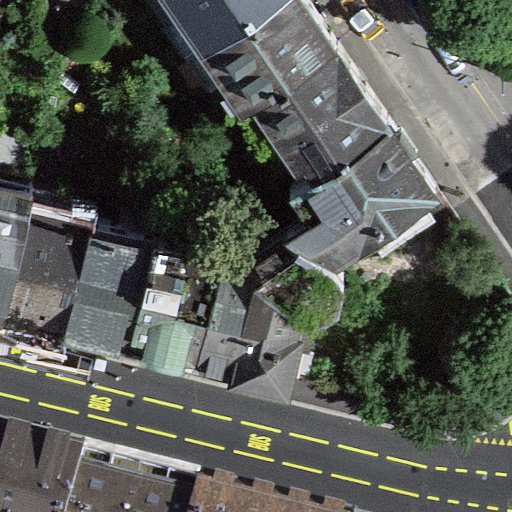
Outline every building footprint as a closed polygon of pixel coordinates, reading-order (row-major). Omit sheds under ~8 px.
[(177,0),(204,38),(259,0),(177,0)] [(254,89),(335,34),(311,0),(259,0),(204,38),(244,96),(254,89)] [(348,54),(335,34),(254,89),(298,154),(307,148),(317,163),(389,113),(348,54)] [(291,180),(308,204),(285,220),(331,252),(368,226),(382,246),(434,211),(420,191),(435,181),(404,135),(389,113),(317,163),(291,180)] [(0,300),(1,301),(27,193),(31,175),(0,166),(0,300)] [(91,209),(27,193),(1,301),(19,305),(65,316),(65,315),(91,209)] [(65,316),(69,317),(82,321),(129,332),(130,331),(156,225),(91,209),(65,315),(65,316)] [(195,347),(195,348),(220,354),(284,369),(301,299),(316,303),(337,289),(342,267),(334,254),(331,252),(285,220),(246,247),(221,241),(195,347)] [(195,348),(195,347),(221,241),(156,224),(156,225),(130,331),(129,332),(149,337),(195,348)] [(199,511),(202,503),(128,485),(0,453),(0,511),(199,511)] [(239,511),(236,507),(230,503),(223,501),(216,502),(210,505),(202,503),(199,511),(239,511)]
